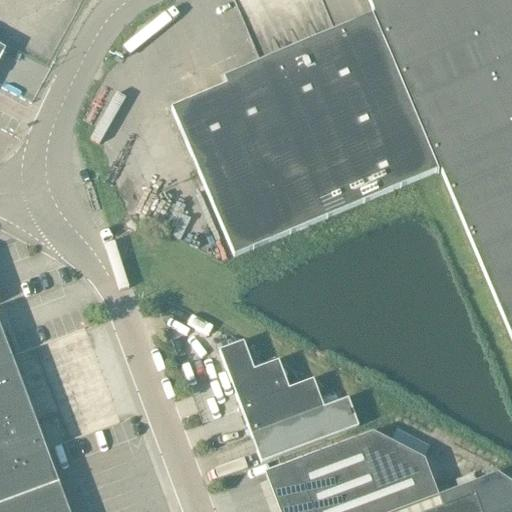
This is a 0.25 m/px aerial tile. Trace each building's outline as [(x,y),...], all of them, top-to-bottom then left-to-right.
[(511,0),(366,0),(511,343),(511,0)] [(233,259),(363,204),(437,173),(370,17),(223,80),(226,88),(171,111),(233,259)] [(0,330),(0,508),(58,487),(0,330)] [(289,392),(288,392),(278,363),(253,373),(243,344),(219,353),(240,411),(289,392)] [(323,411),(323,410),(323,411),(312,382),(288,392),(289,392),(240,411),(250,439),(323,411)] [(323,411),(250,439),(261,466),(358,429),(347,401),(323,410),(323,411)] [(403,511),(438,499),(438,498),(424,462),(373,436),(282,469),(298,511),(403,511)] [(438,498),(438,499),(403,511),(511,511),(511,487),(496,476),(438,498)] [(67,511),(58,487),(0,508),(0,511),(67,511)]
